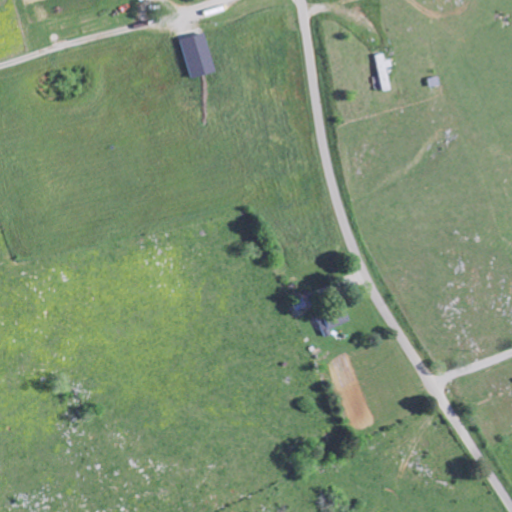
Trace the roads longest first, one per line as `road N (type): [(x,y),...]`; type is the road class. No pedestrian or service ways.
road 1 (residential): [(511,509),(381,307),(348,238),(320,128),(301,0)]
road 2 (track): [(0,53),(184,0)]
